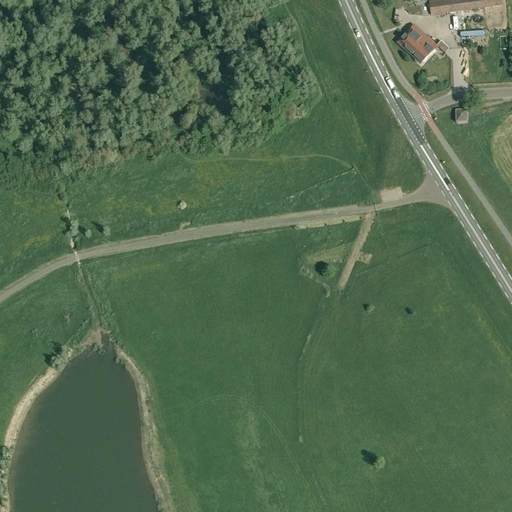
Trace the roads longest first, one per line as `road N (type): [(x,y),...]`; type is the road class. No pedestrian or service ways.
road 1 (unclassified): [(0,297),(87,254),(382,207),(446,187)]
road 2 (track): [(511,362),(459,267),(432,238),(407,235),(382,207)]
road 3 (primary): [(407,122),(344,0)]
road 4 (primary): [(511,294),(446,187)]
